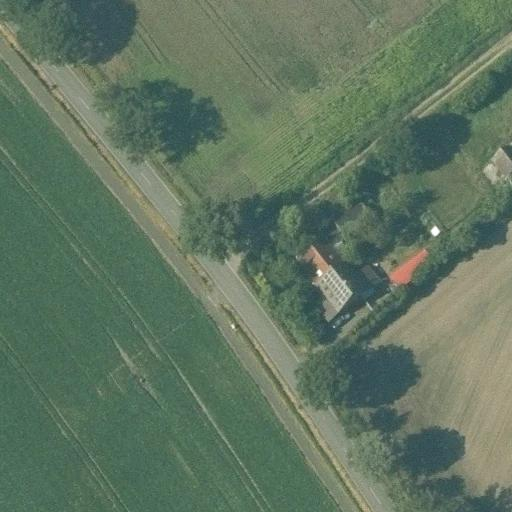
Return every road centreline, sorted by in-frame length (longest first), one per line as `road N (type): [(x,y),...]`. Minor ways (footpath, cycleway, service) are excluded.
road 1 (tertiary): [(384,511),(219,268),(0,3)]
road 2 (track): [(511,45),(219,268)]
